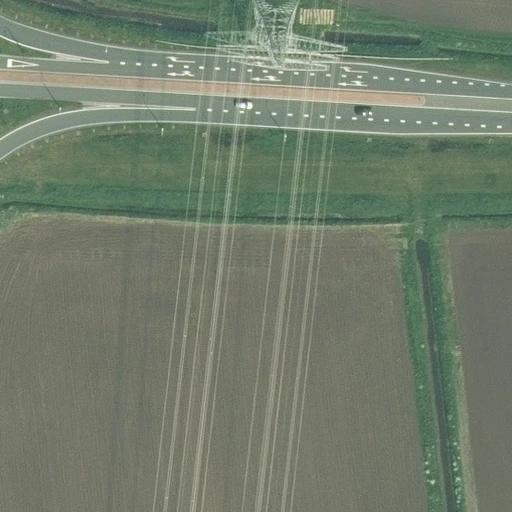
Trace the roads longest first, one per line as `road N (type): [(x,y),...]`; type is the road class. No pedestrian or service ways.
road 1 (primary): [(511,93),(186,73)]
road 2 (primary): [(236,104),(511,118)]
road 3 (trunk): [(0,147),(65,118),(199,114),(236,104)]
road 4 (primary): [(0,88),(236,104)]
road 5 (trunk): [(186,73),(0,25)]
road 6 (primary): [(186,73),(0,62)]
